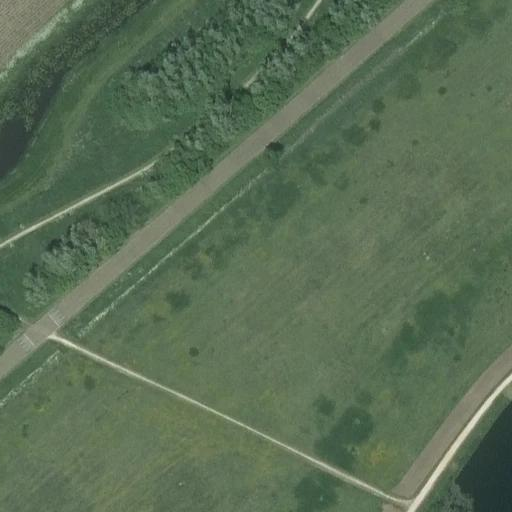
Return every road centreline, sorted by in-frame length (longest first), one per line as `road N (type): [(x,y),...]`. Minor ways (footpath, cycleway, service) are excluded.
road 1 (unclassified): [(0,370),(424,0)]
road 2 (track): [(0,199),(29,185),(74,91),(176,0)]
